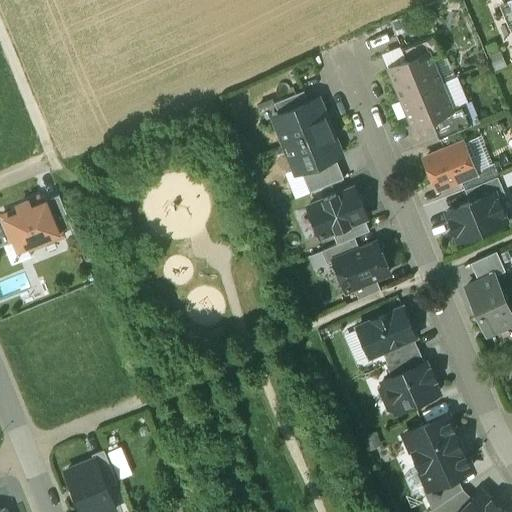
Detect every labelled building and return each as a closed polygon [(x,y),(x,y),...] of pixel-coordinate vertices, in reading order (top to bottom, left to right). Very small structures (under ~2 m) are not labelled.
[(511,0),(510,0),(503,3),(511,24),(511,0)] [(434,35),(401,48),(405,60),(429,50),(432,57),(441,53),(434,35)] [(405,60),(387,67),(400,98),(442,81),(432,57),(429,50),(405,60)] [(442,81),(400,98),(412,127),(430,120),(453,110),(453,108),(442,81)] [(303,90),(274,102),(278,113),(308,101),(303,90)] [(278,113),(277,114),(275,120),(284,144),(329,126),(317,98),(308,101),(278,113)] [(453,110),(430,120),(438,139),(471,125),(462,104),(453,108),(453,110)] [(329,126),(284,144),(294,168),(301,171),(335,157),(340,155),(329,126)] [(463,142),(424,158),(436,188),(460,178),(475,172),(475,171),(469,157),(473,155),(468,143),(464,145),(463,142)] [(335,157),(301,171),(310,192),(343,178),(335,157)] [(492,163),(475,171),(475,172),(460,178),(464,189),(497,175),(492,163)] [(497,175),(464,189),(469,201),(494,191),(496,197),(505,194),(497,175)] [(354,186),(307,206),(320,236),(332,231),(364,218),(366,217),(354,186)] [(469,201),(446,211),(457,240),(475,232),(479,234),(486,231),(488,227),(505,220),(496,197),(494,191),(469,201)] [(59,195),(48,199),(61,232),(72,228),(59,195)] [(29,204),(28,201),(17,205),(19,209),(1,216),(2,218),(0,218),(0,236),(3,245),(4,245),(12,264),(31,256),(28,248),(62,234),(61,232),(48,199),(47,197),(29,204)] [(364,218),(332,231),(336,243),(354,236),(369,230),(364,218)] [(336,243),(321,250),(326,263),(334,260),(334,258),(359,248),(354,236),(336,243)] [(359,248),(334,258),(334,260),(340,273),(336,276),(346,289),(353,287),(375,278),(388,272),(376,241),(359,248)] [(499,258),(473,269),(478,280),(493,273),(494,275),(505,270),(499,258)] [(511,316),(494,275),(493,273),(478,280),(466,285),(487,333),(511,321),(511,316)] [(375,278),(353,287),(358,298),(380,289),(375,278)] [(402,306),(357,326),(370,356),(381,351),(413,337),(415,336),(402,306)] [(413,337),(381,351),(387,363),(418,349),(413,337)] [(387,363),(385,364),(391,377),(424,362),(418,349),(387,363)] [(391,377),(382,381),(396,411),(438,392),(433,380),(430,379),(427,372),(428,369),(424,362),(391,377)] [(447,415),(405,434),(412,450),(410,451),(418,471),(421,470),(428,486),(428,487),(456,474),(470,468),(462,449),(459,447),(455,437),(455,433),(447,415)] [(116,481),(103,449),(91,454),(93,459),(94,459),(105,486),(116,481)] [(93,459),(66,470),(82,511),(107,511),(115,509),(105,486),(94,459),(93,459)] [(456,474),(428,487),(428,486),(423,488),(432,509),(462,489),(456,474)] [(462,489),(432,509),(435,511),(459,511),(472,499),(462,489)] [(459,511),(502,511),(481,491),(472,499),(459,511)]
